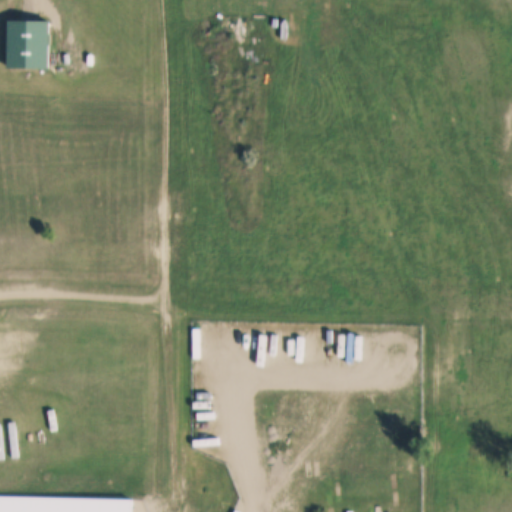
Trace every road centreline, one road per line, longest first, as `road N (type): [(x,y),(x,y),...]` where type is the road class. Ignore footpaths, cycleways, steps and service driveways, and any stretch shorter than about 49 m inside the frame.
road 1 (track): [(172,511),(173,338),(164,299),(168,0)]
road 2 (residential): [(0,293),(164,299)]
